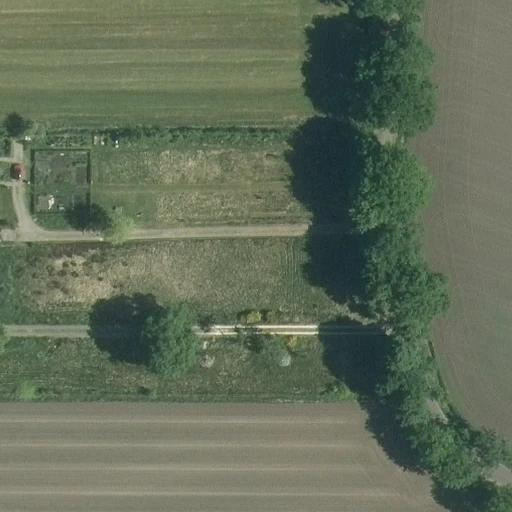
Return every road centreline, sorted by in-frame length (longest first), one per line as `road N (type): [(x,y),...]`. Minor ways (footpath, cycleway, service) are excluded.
road 1 (unclassified): [(511,481),(489,471),(432,417),(401,331),(381,209),(388,0)]
road 2 (track): [(401,331),(0,334)]
